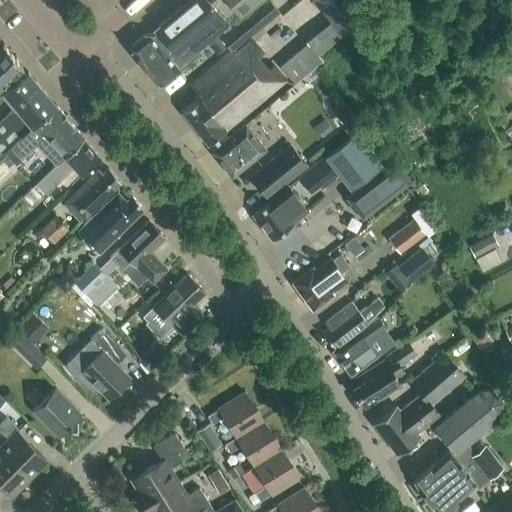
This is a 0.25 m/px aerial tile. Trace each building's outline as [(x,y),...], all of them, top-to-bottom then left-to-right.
[(187,0),(154,28),(156,30),(151,35),(144,33),(132,44),(131,50),(158,82),(164,83),(197,55),(198,57),(201,54),(197,50),(221,30),(223,33),(230,27),(229,25),(259,0),(187,0)] [(180,111),(208,143),(284,79),(272,65),(266,70),(256,58),(262,53),(248,36),(278,11),(269,0),(265,0),(232,28),(230,27),(223,33),(225,34),(221,38),(230,49),(188,84),(198,96),(180,111)] [(314,0),(341,33),(367,13),(356,0),(314,0)] [(218,37),(209,44),(217,54),(226,47),(218,37)] [(294,81),(321,58),(306,41),(279,64),(294,81)] [(0,85),(23,64),(1,42),(0,43),(0,85)] [(511,91),(511,90),(511,71),(506,63),(496,72),(511,91)] [(18,107),(0,124),(0,159),(6,154),(3,152),(55,103),(28,70),(4,92),(18,107)] [(56,105),(11,147),(22,158),(36,144),(55,164),(56,165),(84,138),(63,113),(56,105)] [(511,118),(507,113),(498,120),(511,138),(511,118)] [(332,128),(324,118),(315,126),(322,135),(332,128)] [(231,175),(265,148),(245,123),(211,150),(231,175)] [(326,155),(351,188),(382,164),(357,131),(326,155)] [(485,135),(479,139),(475,142),(487,158),(497,151),(485,135)] [(51,168),(23,194),(29,202),(42,190),(44,193),(49,189),(46,185),(57,174),(63,169),(66,171),(73,165),(82,174),(100,157),(84,138),(56,165),(55,164),(51,168)] [(290,143),(250,175),(266,195),(306,164),(290,143)] [(363,216),(410,180),(394,159),(347,196),(353,204),(351,205),(356,211),(358,210),(363,216)] [(85,215),(120,181),(107,168),(102,173),(98,168),(68,198),(85,215)] [(308,209),(288,184),(252,212),(272,237),(308,209)] [(98,252),(143,208),(131,195),(126,200),(118,192),(77,231),(98,252)] [(427,235),(439,227),(421,204),(410,213),(413,217),(388,236),(400,252),(425,233),(427,235)] [(53,240),(67,226),(56,214),(42,228),(53,240)] [(167,267),(150,250),(165,235),(148,219),(110,257),(121,268),(122,268),(138,284),(146,275),(152,281),(167,267)] [(494,234),(470,246),(476,257),(500,245),(494,234)] [(424,248),(427,245),(433,253),(440,247),(430,235),(420,244),(422,245),(424,248)] [(412,281),(435,262),(424,248),(422,245),(398,265),(412,281)] [(291,281),(312,308),(332,293),(330,290),(346,278),(341,271),(342,270),(343,269),(344,266),(344,264),(344,263),(344,262),(343,260),(342,259),(340,258),(339,258),(337,257),(336,257),(334,258),(332,259),(330,256),(314,268),(312,266),(291,281)] [(88,293),(106,274),(95,262),(76,282),(88,293)] [(411,281),(403,271),(391,281),(399,290),(411,281)] [(203,314),(192,303),(205,290),(187,272),(153,304),(170,323),(171,322),(182,334),(203,314)] [(54,283),(64,293),(74,283),(64,273),(54,283)] [(360,311),(352,301),(325,321),(329,326),(323,331),(334,346),(368,321),(384,305),(378,297),(360,311)] [(333,349),(350,374),(392,343),(382,329),(385,327),(378,316),(337,347),(336,347),(333,349)] [(47,328),(36,317),(21,332),(32,343),(47,328)] [(109,358),(120,347),(100,328),(79,348),(91,360),(81,370),(83,372),(81,374),(90,383),(92,381),(109,397),(129,377),(109,358)] [(32,343),(21,332),(11,343),(36,368),(47,358),(32,343)] [(392,363),(387,366),(385,362),(358,379),(361,384),(355,388),(365,404),(398,383),(393,375),(399,371),(396,367),(416,353),(407,340),(387,354),(392,363)] [(163,359),(161,357),(153,349),(140,361),(148,369),(150,371),(163,359)] [(432,402),(463,375),(444,352),(411,380),(420,391),(399,409),(395,404),(372,421),(396,453),(418,436),(416,433),(440,412),(432,402)] [(71,422),(81,412),(56,387),(33,410),(58,435),(62,431),(69,431),(69,425),(71,425),(71,422)] [(492,389),(479,387),(433,425),(456,452),(467,443),(479,434),(502,413),(501,401),(492,389)] [(245,391),(218,408),(207,415),(212,423),(223,416),(236,436),(262,419),(245,391)] [(185,414),(179,406),(163,418),(169,426),(185,414)] [(0,430),(8,438),(0,445),(0,448),(29,477),(46,460),(17,431),(19,429),(6,416),(0,422),(0,430)] [(279,448),(262,419),(236,436),(225,443),(230,451),(241,444),(253,464),(279,448)] [(209,425),(199,431),(211,451),(221,444),(209,425)] [(131,491),(139,505),(178,480),(170,467),(182,460),(177,452),(184,448),(174,432),(153,445),(162,460),(132,479),(131,478),(130,478),(136,488),(133,491),(132,491),(131,491)] [(479,484),(502,466),(486,444),(479,449),(475,452),(467,443),(456,452),(453,454),(450,450),(413,480),(440,511),(476,482),(478,485),(479,484)] [(29,477),(0,448),(0,483),(12,495),(29,477)] [(297,477),(279,448),(253,464),(266,485),(254,492),(259,500),(271,493),(297,477)] [(228,470),(233,477),(243,470),(239,464),(228,470)] [(187,494),(178,480),(139,505),(143,511),(177,511),(183,508),(185,511),(210,511),(213,510),(199,486),(187,494)] [(319,511),(304,487),(277,504),(278,504),(266,511),(267,511),(282,511),(319,511)] [(511,511),(511,490),(484,511),(511,511)] [(253,504),(259,500),(254,492),(248,496),(253,504)] [(244,511),(235,497),(213,510),(210,511),(244,511)]
